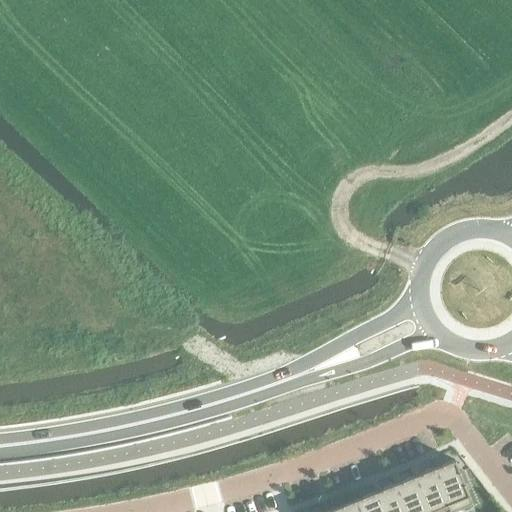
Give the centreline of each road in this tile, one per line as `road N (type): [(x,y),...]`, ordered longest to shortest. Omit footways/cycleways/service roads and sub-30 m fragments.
road 1 (residential): [(511,490),(462,425),(434,415),(262,480),(130,511)]
road 2 (secondary): [(317,366),(145,421),(0,445)]
road 3 (track): [(424,264),(350,236),(337,219),(342,193),(362,175),(429,166),(511,116)]
road 4 (secondary): [(507,233),(475,227),(444,239),(424,264),(420,297)]
road 5 (secondary): [(317,366),(368,358),(437,331)]
road 6 (secondary): [(420,297),(317,366)]
